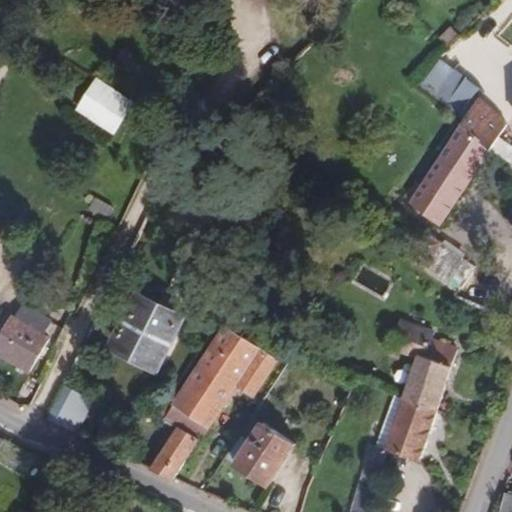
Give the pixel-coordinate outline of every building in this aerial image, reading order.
[(448,48),(461,35),(454,28),(440,40),(448,48)] [(132,71),(140,61),(127,48),(118,59),(132,71)] [(483,87),(440,60),(418,85),(460,120),(483,87)] [(98,82),(86,101),(119,126),(133,104),(98,82)] [(483,99),(466,124),(495,150),(509,126),(483,99)] [(119,126),(86,101),(81,107),(116,131),(119,126)] [(452,144),(410,202),(442,224),(489,160),(495,150),(466,124),(452,144)] [(106,219),(112,208),(96,199),(90,210),(106,219)] [(436,254),(444,244),(434,236),(426,246),(436,254)] [(426,246),(414,262),(421,268),(455,293),(475,267),(444,244),(436,254),(426,246)] [(180,319),(138,298),(115,344),(155,364),(180,319)] [(45,336),(54,323),(26,306),(18,320),(12,317),(0,337),(0,352),(31,370),(50,340),(45,336)] [(404,400),(437,411),(457,350),(431,340),(434,332),(401,320),(392,346),(419,359),(404,400)] [(227,329),(168,417),(180,425),(201,440),(238,383),(255,395),(276,362),(227,329)] [(91,398),(62,384),(47,418),(74,432),(91,398)] [(377,448),(385,450),(402,398),(395,396),(377,448)] [(389,452),(421,463),(437,411),(404,400),(402,398),(385,450),(389,452)] [(264,425),(254,417),(227,457),(238,464),(264,425)] [(266,422),(264,425),(238,464),(237,466),(269,486),(297,443),(266,422)] [(180,425),(150,468),(174,479),(201,440),(180,425)] [(371,511),(389,452),(385,450),(377,448),(373,447),(352,511),(371,511)] [(511,511),(511,494),(507,493),(502,511),(511,511)] [(433,509),(437,498),(428,495),(424,505),(433,509)] [(235,508),(244,511),(251,511),(255,503),(241,497),(235,508)]
